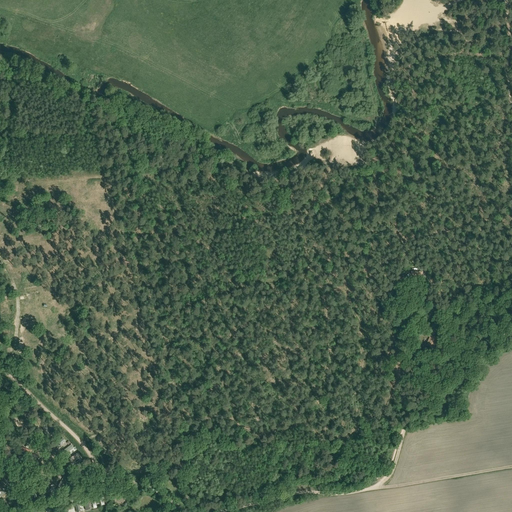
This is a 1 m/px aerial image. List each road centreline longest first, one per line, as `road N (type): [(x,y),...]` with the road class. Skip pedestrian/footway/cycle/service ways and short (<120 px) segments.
road 1 (track): [(221,511),(302,492),(375,488),(393,469),(414,416),(511,332)]
road 2 (track): [(375,488),(511,467)]
